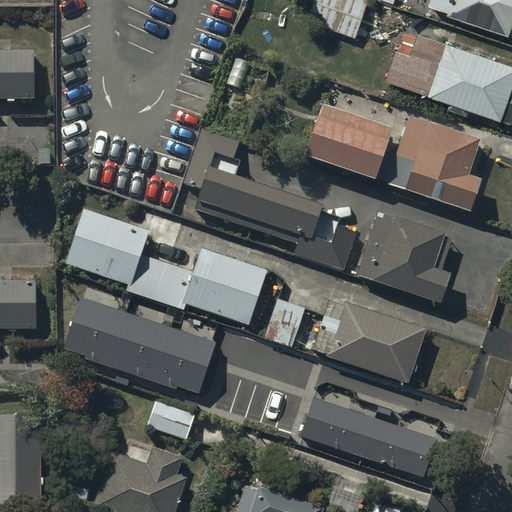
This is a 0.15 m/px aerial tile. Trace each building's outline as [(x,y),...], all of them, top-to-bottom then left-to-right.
[(314,0),(306,24),(353,41),(367,0),(314,0)] [(511,0),(431,0),(428,10),(449,17),(448,21),(510,42),(511,39),(511,0)] [(511,67),(419,37),(412,59),(396,53),(385,86),(450,108),(449,112),(469,118),(470,116),(504,127),(505,125),(511,127),(511,122),(511,67)] [(0,98),(35,99),(34,51),(0,51),(0,98)] [(484,147),(407,122),(395,160),(384,156),(390,137),(320,114),(303,166),(375,189),(376,185),(386,189),(385,191),(471,219),(481,187),(476,186),(480,175),(475,173),(484,147)] [(193,215),(293,248),(290,257),(341,274),(355,234),(337,228),(340,222),(234,186),(239,169),(232,167),(240,143),(202,131),(182,192),(199,197),(193,215)] [(63,269),(126,289),(123,296),(185,315),(187,310),(250,330),(268,275),(201,253),(193,277),(142,261),(150,235),(81,214),(63,269)] [(378,215),(354,280),(438,311),(450,280),(440,276),(452,242),(378,215)] [(0,328),(37,327),(37,280),(0,281),(0,328)] [(216,343),(81,297),(63,349),(199,395),(216,343)] [(315,345),(296,339),(306,310),(278,301),(265,342),(293,352),(292,354),(311,360),(312,356),(327,361),(326,363),(406,389),(425,333),(344,307),(343,310),(328,305),(315,345)] [(295,357),(265,348),(258,370),(287,380),(290,371),(297,374),(300,364),(293,362),(295,357)] [(44,365),(0,364),(0,394),(44,395),(44,365)] [(437,438),(314,398),(301,436),(424,477),(437,438)] [(154,405),(146,430),(186,444),(195,419),(154,405)] [(41,416),(0,417),(0,463),(42,463),(41,416)] [(174,511),(184,482),(177,480),(182,463),(151,453),(146,468),(110,457),(92,511),(174,511)] [(42,463),(0,463),(0,507),(43,507),(42,463)] [(319,511),(318,511),(317,511),(304,511),(260,495),(258,498),(246,494),(238,511),(319,511)]
